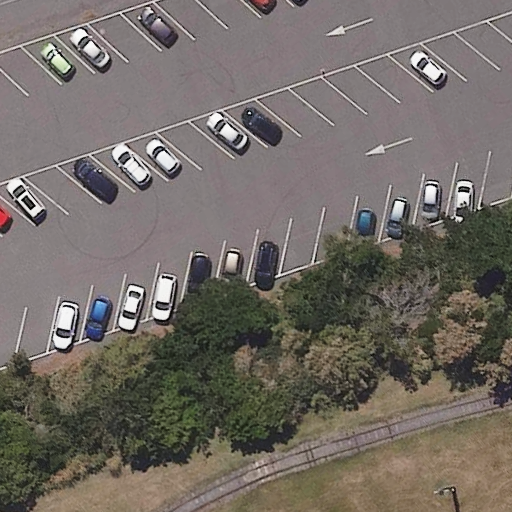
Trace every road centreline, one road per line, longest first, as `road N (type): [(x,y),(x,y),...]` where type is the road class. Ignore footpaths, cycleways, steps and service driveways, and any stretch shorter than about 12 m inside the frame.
road 1 (unknown): [(0,348),(511,161)]
road 2 (unknown): [(0,164),(451,0)]
